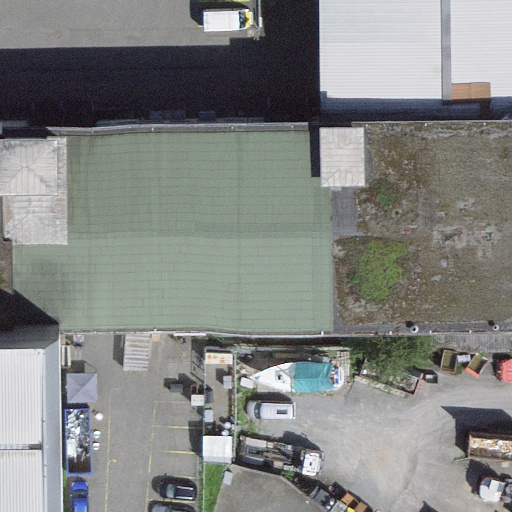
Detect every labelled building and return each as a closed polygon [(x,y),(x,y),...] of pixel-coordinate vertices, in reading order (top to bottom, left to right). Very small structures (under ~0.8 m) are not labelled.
[(511,93),(511,0),(319,0),(321,97),(511,93)] [(511,93),(321,97),(324,320),(511,316),(511,93)] [(0,325),(324,320),(321,97),(0,103),(0,325)] [(243,388),(362,389),(363,339),(243,338),(243,388)] [(0,352),(0,482),(61,485),(55,351),(0,352)]
